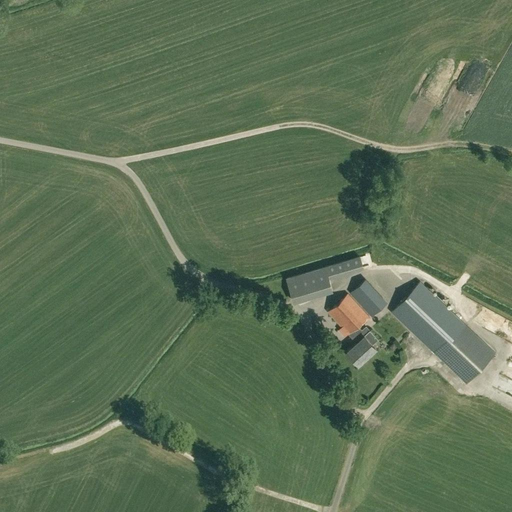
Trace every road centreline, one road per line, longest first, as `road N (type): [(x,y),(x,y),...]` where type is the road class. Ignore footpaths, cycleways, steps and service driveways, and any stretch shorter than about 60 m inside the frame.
road 1 (unclassified): [(329,511),(354,428),(352,401),(293,316),(215,288),(181,260),(120,163)]
road 2 (unclassified): [(120,163),(275,131)]
road 3 (unclassified): [(120,163),(0,142)]
